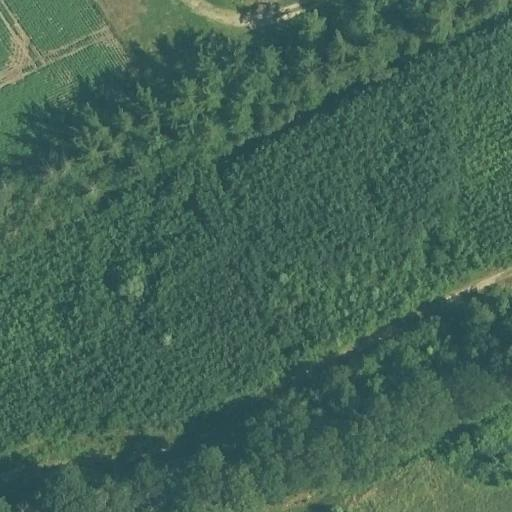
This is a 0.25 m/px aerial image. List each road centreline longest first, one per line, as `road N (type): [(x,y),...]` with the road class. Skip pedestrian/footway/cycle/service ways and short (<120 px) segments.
road 1 (track): [(511,272),(459,298),(319,321),(220,397),(0,482)]
road 2 (track): [(335,0),(165,87)]
